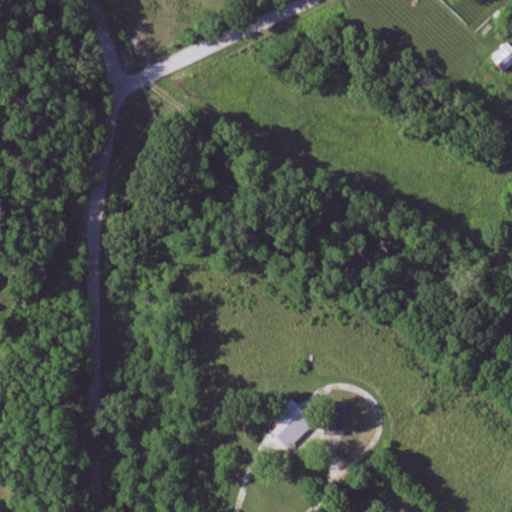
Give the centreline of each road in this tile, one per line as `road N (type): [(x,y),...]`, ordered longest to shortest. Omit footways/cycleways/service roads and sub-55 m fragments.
road 1 (residential): [(104,511),(92,239),(118,89),(97,0)]
road 2 (residential): [(118,89),(309,0)]
